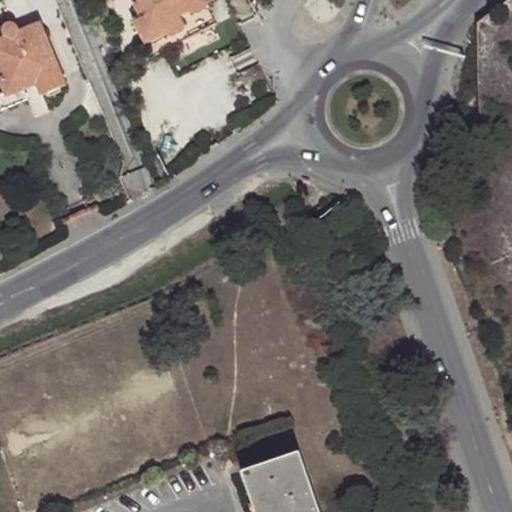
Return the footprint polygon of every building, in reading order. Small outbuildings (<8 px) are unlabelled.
[(134,0),(137,4),(131,6),(137,21),(133,24),(142,45),(161,36),(171,37),(178,33),(179,28),(176,18),(187,13),(193,15),(201,11),(205,5),(202,0),(134,0)] [(27,37),(41,31),(38,23),(23,29),(27,37)] [(40,95),(65,84),(41,31),(27,37),(23,29),(18,31),(16,27),(12,25),(10,24),(5,25),(2,27),(0,30),(0,37),(0,38),(0,37),(0,86),(4,96),(5,98),(35,85),(40,95)] [(0,111),(40,95),(35,85),(5,98),(4,96),(0,97),(0,111)] [(314,511),(295,457),(241,475),(253,511),(314,511)]
